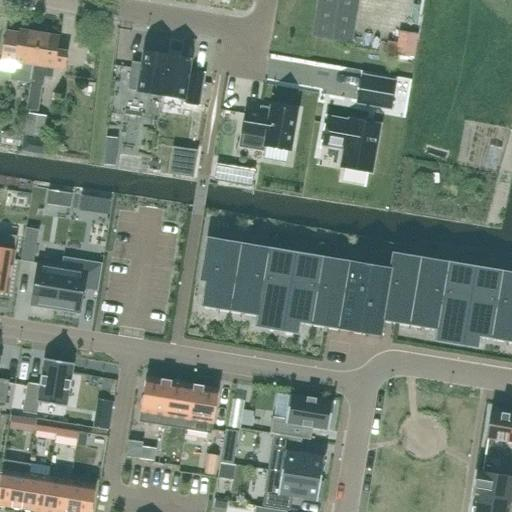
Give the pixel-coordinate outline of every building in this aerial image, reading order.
[(358,0),(317,0),(312,37),(351,44),(358,0)] [(423,52),(427,28),(407,25),(404,49),(423,52)] [(31,83),(38,35),(20,32),(16,52),(5,50),(7,32),(0,70),(13,72),(11,80),(31,83)] [(59,38),(58,38),(38,35),(31,83),(27,109),(37,110),(41,85),(43,85),(44,77),(52,78),(54,67),(63,68),(66,54),(57,52),(59,38)] [(132,62),(127,90),(161,95),(167,56),(144,52),(142,64),(132,62)] [(167,56),(161,95),(184,99),(183,103),(200,106),(205,74),(189,71),(191,60),(167,56)] [(357,104),(390,110),(395,81),(362,75),(357,104)] [(245,110),(241,134),(246,135),(252,136),(251,140),(250,146),(250,149),(264,152),(265,147),(266,147),(264,159),(285,163),(288,151),(291,151),(298,111),(294,110),(278,107),(270,106),(270,108),(269,114),(259,112),(245,110)] [(42,137),(45,116),(29,113),(25,134),(42,137)] [(371,172),(380,125),(349,120),(349,122),(327,118),(325,129),(324,133),(325,133),(323,145),(344,148),(341,167),(371,172)] [(185,149),(181,176),(192,178),(193,178),(197,151),(185,149)] [(105,155),(104,164),(114,166),(115,156),(105,155)] [(39,230),(26,228),(21,261),(33,263),(39,230)] [(17,236),(0,233),(0,292),(8,294),(17,236)] [(202,266),(199,281),(205,282),(201,307),(219,310),(219,309),(241,313),(257,316),(259,316),(270,318),(298,323),(300,323),(328,328),(328,327),(357,332),(357,333),(368,335),(369,328),(380,329),(383,330),(384,321),(399,324),(399,323),(420,327),(437,330),(438,330),(450,332),(478,336),(478,337),(480,337),(508,342),(508,341),(511,342),(511,272),(486,268),(465,265),(465,264),(432,259),(410,256),(410,255),(392,252),(389,268),(385,267),(379,266),(377,265),(376,266),(371,265),(371,264),(349,261),(339,260),(340,259),(307,254),(285,251),(285,250),(252,245),(231,241),(214,238),(207,237),(206,244),(205,244),(202,266)] [(55,310),(63,257),(61,267),(37,263),(30,306),(55,310)] [(98,291),(102,264),(63,257),(55,310),(80,314),(84,289),(98,291)] [(28,383),(23,412),(37,415),(39,403),(66,407),(73,364),(44,359),(40,385),(28,383)] [(164,426),(171,381),(147,377),(140,422),(164,426)] [(0,405),(5,406),(9,380),(0,379),(0,405)] [(186,430),(193,385),(171,381),(164,426),(186,430)] [(210,434),(218,389),(193,385),(186,430),(210,434)] [(329,429),(334,401),(292,395),(288,422),(272,419),(270,433),(311,439),(313,426),(329,429)] [(511,415),(488,412),(484,439),(511,443),(511,415)] [(97,417),(95,426),(107,428),(109,419),(97,417)] [(323,456),(300,453),(302,439),(274,435),(268,470),(321,479),(325,456),(323,456)] [(219,456),(207,454),(204,474),(215,476),(219,456)] [(0,505),(23,509),(29,474),(30,464),(5,460),(0,487),(0,505)] [(320,499),(323,482),(320,481),(321,479),(268,470),(262,506),(290,511),(292,497),(316,501),(316,502),(317,502),(318,498),(320,499)] [(511,476),(477,470),(472,496),(475,496),(511,502),(511,476)] [(39,511),(43,511),(49,477),(29,474),(23,509),(39,511)] [(54,478),(49,477),(43,511),(65,511),(70,480),(54,478)] [(90,511),(94,489),(95,484),(79,482),(70,480),(65,511),(90,511)] [(511,511),(511,502),(475,496),(472,511),(511,511)]
